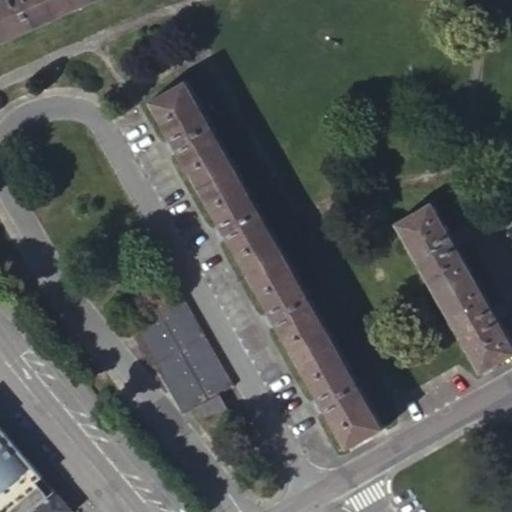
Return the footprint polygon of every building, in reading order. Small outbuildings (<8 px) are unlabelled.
[(0,0),(0,42),(94,0),(0,0)] [(217,136),(186,81),(150,101),(180,153),(174,157),(177,162),(180,167),(186,164),(229,239),(223,243),(226,249),(229,254),(235,250),(272,314),(266,318),(269,324),(271,328),(278,324),(301,365),(319,396),(312,400),(316,407),(319,413),(326,408),(347,446),(382,426),(353,376),(331,336),(281,249),(236,170),(217,136)] [(449,231),(431,200),(394,221),(434,290),(480,370),(511,352),(511,343),(497,318),(504,314),(500,307),(498,302),(491,306),(454,243),(462,239),(459,233),(456,228),(449,231)] [(218,393),(232,385),(226,375),(177,288),(129,315),(185,413),(189,411),(197,405),(218,393)] [(229,411),(218,393),(197,405),(208,423),(229,411)] [(0,511),(22,511),(35,503),(54,489),(53,489),(47,493),(36,480),(41,476),(29,462),(25,466),(7,445),(11,440),(0,427),(0,511)] [(29,462),(11,440),(7,445),(25,466),(29,462)] [(41,476),(36,480),(47,493),(53,489),(41,476)] [(66,511),(70,509),(54,489),(35,503),(42,511),(66,511)] [(42,511),(35,503),(22,511),(42,511)]
